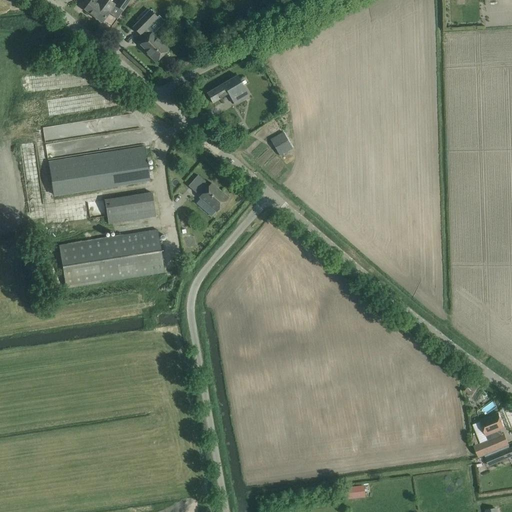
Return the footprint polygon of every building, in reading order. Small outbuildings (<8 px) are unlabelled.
[(123,10),(115,5),(108,0),(92,0),(85,9),(102,22),(109,13),(117,18),(123,10)] [(118,0),(115,5),(123,10),(130,0),(118,0)] [(169,50),(162,43),(152,33),(147,28),(157,18),(150,10),(133,27),(140,35),(142,33),(147,38),(140,45),(151,55),(149,56),(156,62),(169,50)] [(238,75),(207,93),(212,103),(228,94),(234,104),(249,95),(238,75)] [(74,76),(27,79),(28,91),(38,90),(38,92),(42,91),(42,90),(75,87),(74,76)] [(283,132),(270,140),(280,156),(292,148),(283,133),(283,132)] [(145,147),(49,162),(54,195),(150,180),(149,175),(145,147)] [(215,211),(216,212),(228,198),(227,197),(227,195),(224,192),(222,192),(211,183),(209,186),(204,182),(205,181),(198,175),(189,186),(196,192),(198,190),(202,194),(199,197),(206,203),(208,202),(217,210),(215,211)] [(108,224),(146,218),(156,216),(152,193),(104,201),(108,224)] [(86,209),(74,211),(75,218),(87,216),(86,209)] [(66,288),(155,274),(165,272),(158,230),(59,246),(66,288)] [(478,387),(471,383),(466,392),(473,397),(478,387)] [(491,427),(481,431),(486,442),(475,447),(479,457),(508,445),(504,435),(501,436),(498,428),(510,422),(506,413),(488,421),(491,427)] [(500,453),(486,459),(489,466),(503,460),(511,456),(511,447),(509,449),(500,453)] [(363,486),(346,488),(347,499),(364,497),(363,486)]
